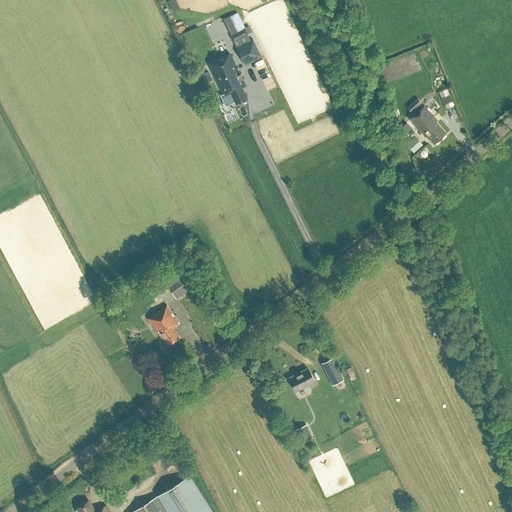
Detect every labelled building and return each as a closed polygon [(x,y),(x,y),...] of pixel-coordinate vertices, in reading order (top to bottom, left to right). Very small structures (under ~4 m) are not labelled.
[(245,28),(240,30),(230,36),(233,41),(248,33),(245,28)] [(235,46),(245,65),(261,56),(252,38),(235,46)] [(246,97),(241,86),(245,84),(229,52),(208,62),(223,94),(230,91),(235,102),(246,97)] [(212,78),(208,71),(202,74),(205,81),(212,78)] [(440,98),(444,105),(451,101),(448,95),(440,98)] [(405,107),(410,112),(420,103),(416,98),(405,107)] [(424,105),(408,118),(425,136),(426,135),(434,143),(446,132),(436,121),(437,120),(424,105)] [(414,135),(406,143),(413,152),(422,144),(414,135)] [(419,157),(425,154),(422,148),(416,151),(419,157)] [(160,275),(177,297),(187,290),(201,279),(184,257),(160,275)] [(179,321),(166,304),(148,317),(167,344),(179,336),(172,326),(179,321)] [(332,384),(343,378),(332,357),(320,363),(332,384)] [(308,367),(289,377),(297,391),(310,384),(310,386),(316,383),(308,367)] [(333,405),(326,409),(331,416),(338,412),(333,405)] [(312,436),(306,423),(295,428),(301,441),(312,436)] [(213,511),(190,474),(152,498),(129,511),(213,511)] [(88,500),(76,507),(73,509),(75,511),(110,511),(106,504),(95,511),(88,500)]
